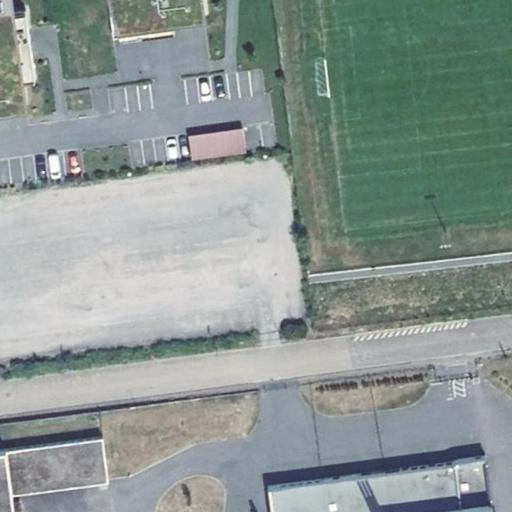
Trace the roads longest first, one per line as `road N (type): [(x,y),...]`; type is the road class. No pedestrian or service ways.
road 1 (unclassified): [(0,395),(511,328)]
road 2 (residential): [(0,143),(261,109)]
